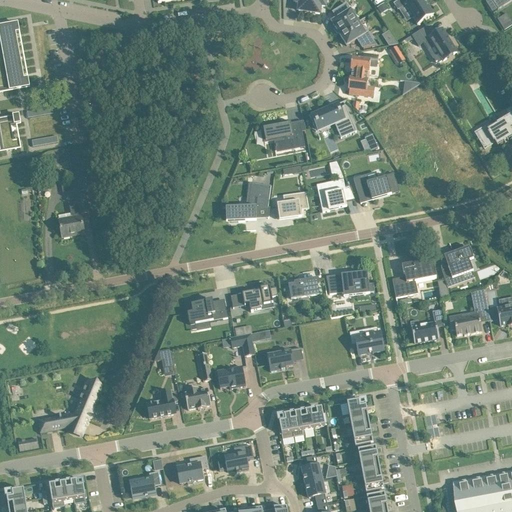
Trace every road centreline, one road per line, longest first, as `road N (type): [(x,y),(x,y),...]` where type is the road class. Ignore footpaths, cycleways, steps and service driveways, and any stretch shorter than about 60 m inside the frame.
road 1 (unclassified): [(0,303),(448,218),(511,193)]
road 2 (residential): [(264,7),(274,27),(313,34),(329,56),(324,83),(286,99),(261,95)]
road 3 (residential): [(96,450),(255,411)]
road 4 (residential): [(255,411),(270,392),(388,371)]
road 5 (residential): [(388,371),(415,511)]
road 6 (residential): [(4,0),(143,27)]
road 7 (residential): [(388,371),(511,347)]
road 8 (residential): [(143,27),(264,7)]
